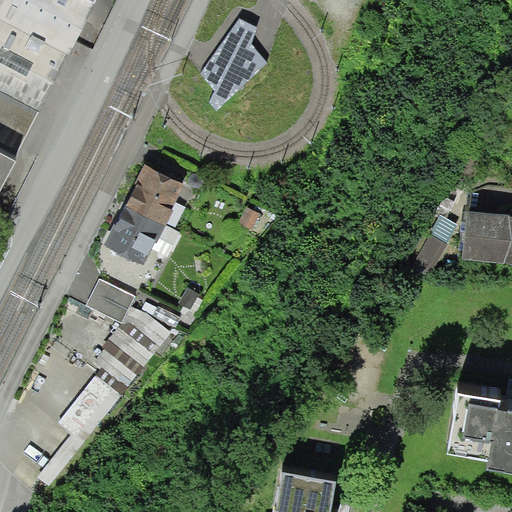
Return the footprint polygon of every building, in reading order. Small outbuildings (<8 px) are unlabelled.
[(0,0),(0,87),(36,106),(90,0),(0,0)] [(29,155),(0,140),(0,184),(11,190),(29,155)] [(188,186),(148,165),(107,245),(146,265),(188,186)] [(511,213),(474,210),(469,260),(511,263),(511,213)] [(137,299),(101,282),(88,307),(124,325),(137,299)] [(511,391),(474,386),(467,441),(508,447),(506,461),(511,462),(511,391)] [(337,511),(343,476),(294,468),(287,511),(337,511)]
